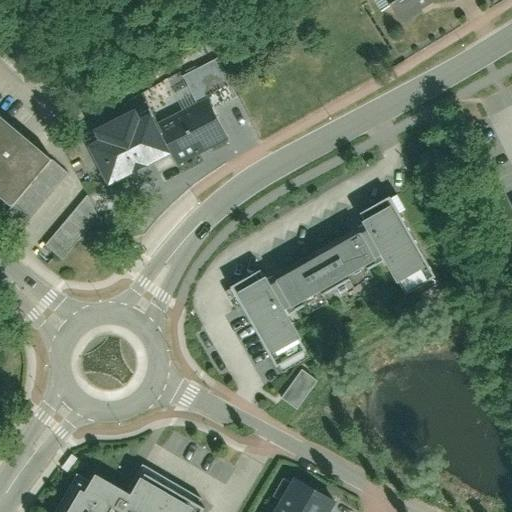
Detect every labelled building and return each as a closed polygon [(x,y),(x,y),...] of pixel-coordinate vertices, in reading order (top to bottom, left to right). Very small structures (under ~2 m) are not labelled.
[(385,0),(399,24),(440,0),(385,0)] [(226,144),(204,104),(156,128),(173,160),(178,169),(226,144)] [(100,148),(90,153),(111,193),(173,160),(156,128),(146,108),(93,135),(100,148)] [(0,203),(13,214),(53,167),(0,121),(0,203)] [(243,138),(252,148),(261,140),(252,129),(243,138)] [(84,198),(43,244),(61,260),(102,213),(84,198)] [(238,291),(280,366),(308,350),(288,315),(306,305),(311,313),(329,303),(325,295),(348,282),(353,291),(374,279),(370,271),(385,262),(404,296),(431,280),(388,206),(238,291)] [(280,398),(297,410),(318,380),(301,369),(280,398)] [(293,476),(273,511),(326,511),(334,498),(293,476)] [(84,486),(69,511),(201,511),(144,480),(135,497),(99,477),(91,490),(84,486)]
